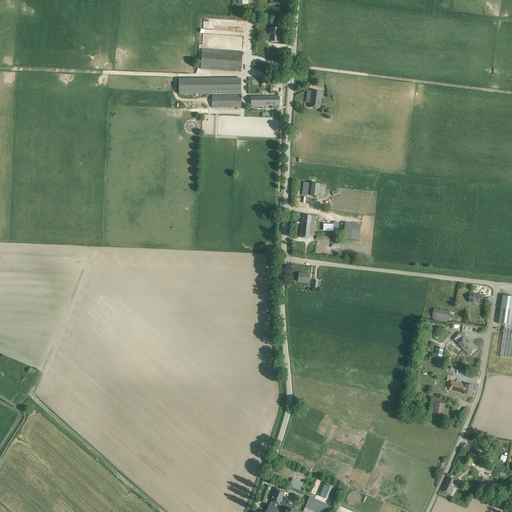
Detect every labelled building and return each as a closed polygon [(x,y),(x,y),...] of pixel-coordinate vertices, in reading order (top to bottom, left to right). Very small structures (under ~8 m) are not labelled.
[(279,28),(271,28),(270,42),(278,42),(279,35),(278,35),(278,33),(279,33),(279,28)] [(242,52),(202,50),(201,69),(241,71),(242,52)] [(241,78),(179,79),(179,94),(241,93),(241,78)] [(311,91),(307,90),(306,102),(310,103),(309,107),(321,109),(322,92),(311,91)] [(212,96),(212,108),(241,108),(241,95),(212,96)] [(279,101),(279,96),(250,97),(251,107),(262,107),(262,106),(272,106),(272,109),(279,109),(279,106),(279,102),(279,101)] [(325,193),(326,185),(304,182),(303,183),(304,183),(304,182),(307,183),(307,187),(303,187),(302,195),(319,197),(319,196),(324,197),(325,193)] [(315,216),(303,215),(301,238),(309,238),(310,233),(313,234),(315,216)] [(359,240),(361,225),(345,223),(343,238),(359,240)] [(334,227),(321,225),(320,231),(330,233),(330,237),(333,237),(334,227)] [(304,274),(299,273),(298,281),(309,282),(310,274),(306,274),(304,274)] [(483,295),(470,294),(469,302),(482,304),(483,295)] [(511,297),(502,296),(498,325),(505,326),(500,357),(511,358),(511,297)] [(450,311),(434,309),(433,314),(432,320),(453,323),(454,315),(450,315),(450,311)] [(465,337),(459,332),(454,339),(459,344),(458,344),(470,355),(477,348),(465,337)] [(442,358),(444,348),(437,347),(435,357),(442,358)] [(462,380),(448,377),(447,380),(451,381),(449,390),(464,394),(472,396),(474,386),(466,384),(461,383),(462,380)] [(415,401),(419,405),(424,400),(420,396),(415,401)] [(443,421),(446,399),(433,397),(429,419),(443,421)] [(457,480),(449,477),(442,491),(450,494),(457,480)] [(476,486),(483,489),(487,480),(480,477),(476,486)] [(303,483),(293,478),(289,486),(300,491),(303,483)] [(317,496),(327,500),(333,486),(323,482),(317,496)] [(285,492),(276,488),(271,502),(270,503),(271,503),(271,502),(273,503),(272,505),(270,505),(270,504),(270,505),(269,504),(267,511),(268,511),(280,511),(281,511),(282,509),(281,509),(282,507),(292,511),(295,506),(282,501),(285,492)] [(309,497),(305,507),(303,511),(305,511),(311,511),(312,510),(316,511),(324,511),(327,505),(309,497)]
